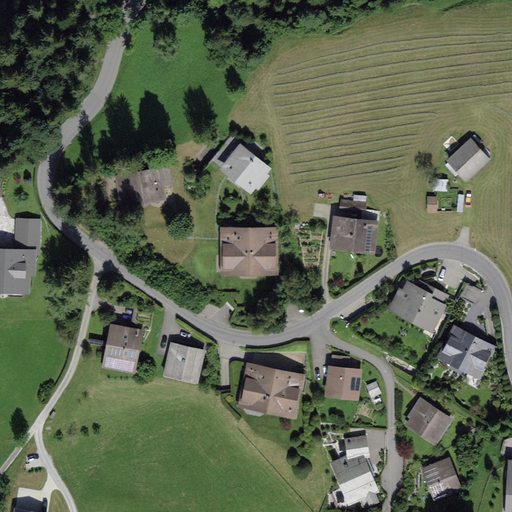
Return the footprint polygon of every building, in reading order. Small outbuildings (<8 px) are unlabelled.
[(469,140),(449,158),(468,179),(488,161),(469,140)] [(266,168),(241,149),(226,167),(251,187),(253,184),(256,186),(266,174),(263,172),(266,168)] [(155,173),(122,179),(126,205),(134,203),(134,200),(160,195),(158,183),(170,181),(167,165),(154,167),(155,173)] [(439,179),(439,188),(447,188),(448,180),(439,179)] [(343,191),(340,208),(364,212),(366,195),(343,191)] [(373,225),(338,220),(335,243),(370,247),(373,225)] [(36,251),(37,223),(20,222),(19,249),(12,249),(12,254),(0,253),(0,285),(24,287),(24,270),(29,270),(30,251),(36,251)] [(272,269),(272,232),(226,232),(226,269),(272,269)] [(457,303),(446,297),(447,296),(420,282),(417,289),(409,285),(398,305),(416,314),(414,317),(430,325),(429,329),(439,334),(448,317),(449,318),(457,303)] [(148,330),(152,309),(138,306),(134,327),(148,330)] [(138,333),(115,329),(108,364),(121,366),(122,363),(132,365),(138,333)] [(456,332),(445,354),(470,367),(467,372),(475,377),(490,349),(456,332)] [(198,377),(204,352),(188,348),(189,343),(178,340),(177,346),(171,344),(165,369),(198,377)] [(330,391),(355,394),(357,372),(346,371),(348,359),(334,357),(330,391)] [(299,378),(251,368),(244,402),(291,412),(299,378)] [(368,383),(371,395),(381,392),(377,380),(368,383)] [(446,420),(421,403),(413,415),(416,417),(412,423),(434,438),(446,420)] [(470,425),(461,429),(465,438),(479,432),(470,425)] [(351,460),(338,465),(351,496),(362,492),(363,495),(374,491),(366,470),(370,469),(364,455),(366,454),(364,438),(348,441),(351,460)] [(428,470),(437,494),(456,487),(447,463),(428,470)]
